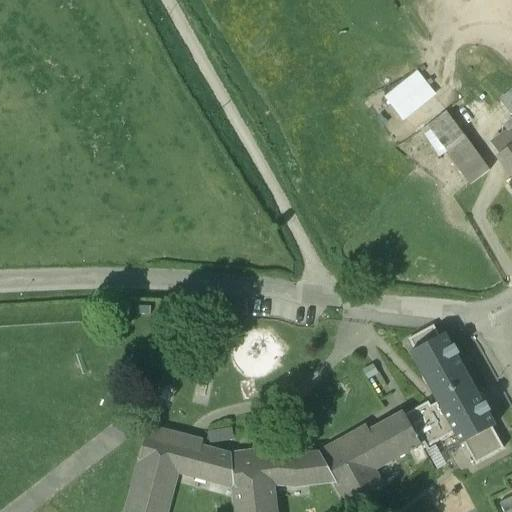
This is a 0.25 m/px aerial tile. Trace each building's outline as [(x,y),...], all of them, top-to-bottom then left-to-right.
[(419,68),(386,96),(406,119),(439,92),(419,68)] [(511,92),(498,104),(511,122),(502,128),(507,135),(511,142),(511,92)] [(443,154),(448,151),(470,184),(492,169),(449,105),(422,123),(443,154)] [(511,142),(507,135),(493,145),(504,161),(511,155),(511,142)] [(439,337),(433,326),(408,339),(414,351),(409,353),(436,403),(430,407),(428,402),(402,416),(416,441),(421,451),(453,434),(460,446),(463,444),(475,464),(503,449),(491,428),(495,426),(487,413),(490,411),(485,403),(483,404),(456,356),(458,354),(454,346),(451,347),(444,334),(439,337)] [(401,414),(319,459),(317,456),(234,465),(234,462),(153,440),(154,436),(152,435),(131,511),(169,511),(181,470),(236,485),(239,511),(274,511),(272,484),(329,478),(344,505),(380,485),(369,466),(416,441),(402,416),(401,414)] [(511,511),(511,497),(499,504),(502,511),(511,511)]
